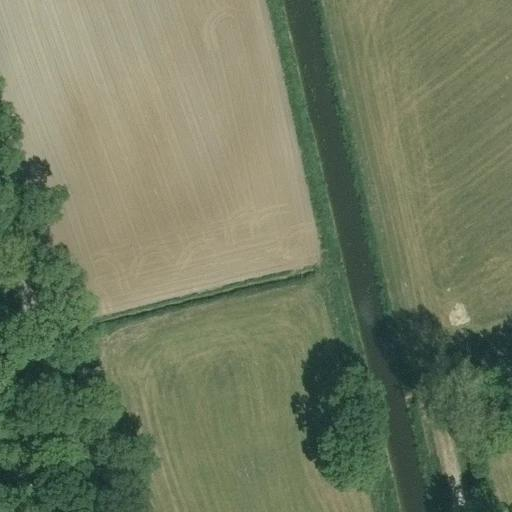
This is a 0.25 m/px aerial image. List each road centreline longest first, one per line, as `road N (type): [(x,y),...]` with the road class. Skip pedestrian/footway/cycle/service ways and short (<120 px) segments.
road 1 (unclassified): [(85,475),(0,219)]
road 2 (track): [(430,376),(461,511)]
